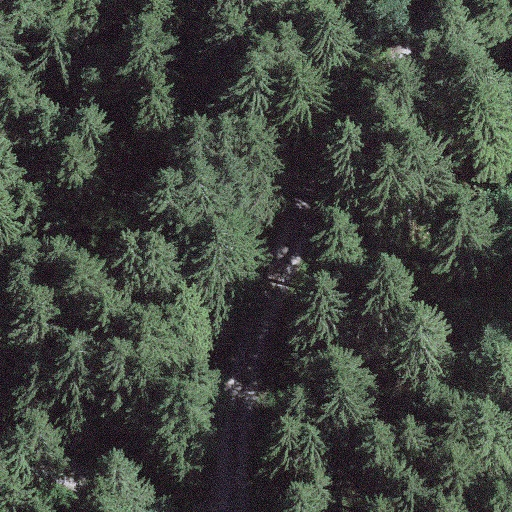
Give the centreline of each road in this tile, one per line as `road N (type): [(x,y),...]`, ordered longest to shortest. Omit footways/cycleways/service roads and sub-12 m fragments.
road 1 (track): [(231,511),(236,413),(263,328),(313,218),(451,0)]
road 2 (track): [(171,511),(108,469),(0,434)]
